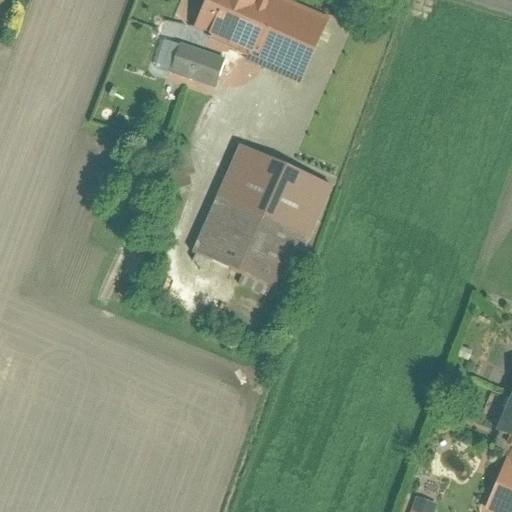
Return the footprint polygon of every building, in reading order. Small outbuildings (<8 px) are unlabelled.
[(252,0),(212,0),(199,33),(253,56),(249,65),(302,88),(331,22),(280,0),(272,0),(270,7),(252,0)] [(226,61),(183,46),(173,76),(216,91),(226,61)] [(334,188),(245,149),(198,254),(245,275),(240,286),(282,304),(334,188)] [(511,411),(502,436),(511,440),(511,411)] [(511,511),(511,459),(490,511),(511,511)] [(409,511),(434,511),(436,505),(413,499),(409,511)]
